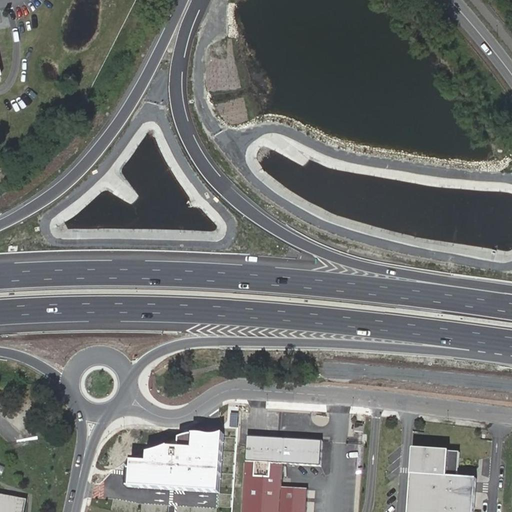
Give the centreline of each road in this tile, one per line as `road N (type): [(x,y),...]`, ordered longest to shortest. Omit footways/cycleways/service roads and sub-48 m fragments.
road 1 (motorway): [(0,312),(190,307),(511,344)]
road 2 (motorway): [(511,305),(224,274),(0,275)]
road 3 (motorway): [(511,288),(324,250),(234,197),(194,149),(182,119),(180,55),(199,0)]
road 4 (residential): [(125,400),(160,417),(187,416),(236,389),(511,417)]
road 5 (motorway): [(129,373),(187,342),(511,351)]
road 6 (motorway): [(183,0),(127,113),(99,150),(36,205),(0,223)]
